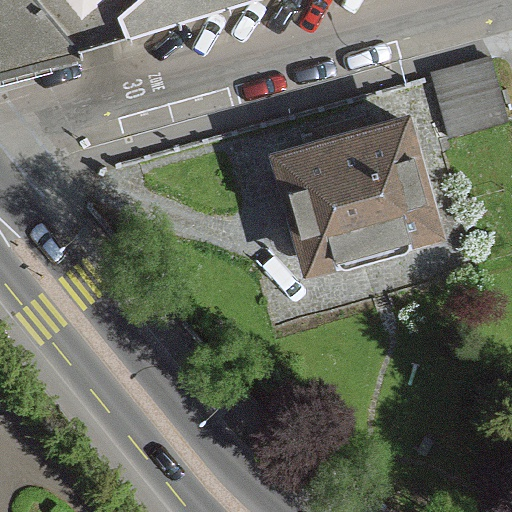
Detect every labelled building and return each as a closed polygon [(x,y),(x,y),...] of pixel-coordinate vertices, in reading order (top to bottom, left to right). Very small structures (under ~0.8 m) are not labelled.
[(79,47),(38,0),(0,0),(0,85),(83,65),(79,47)] [(38,0),(79,47),(125,33),(119,10),(130,0),(38,0)] [(130,0),(119,10),(125,33),(229,0),(130,0)] [(493,50),(431,65),(448,133),(509,118),(493,50)] [(412,101),(270,140),(303,260),(445,221),(412,101)]
